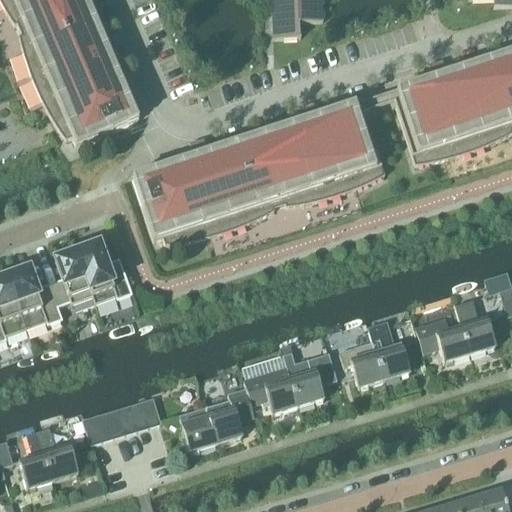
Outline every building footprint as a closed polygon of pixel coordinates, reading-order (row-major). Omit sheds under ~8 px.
[(0,0),(0,6),(3,13),(13,30),(16,28),(21,40),(18,41),(24,65),(33,88),(43,110),(53,128),(64,145),(71,143),(75,152),(111,136),(136,125),(128,106),(115,111),(112,91),(109,72),(107,67),(108,66),(108,65),(106,66),(101,55),(104,54),(96,32),(83,0),(82,0),(0,0)] [(270,0),(271,10),(272,43),(273,43),(300,42),(300,41),(299,41),(299,26),(323,25),(321,0),(467,0),(467,3),(495,2),(495,1),(494,0),(270,0)] [(117,62),(125,59),(119,45),(111,49),(117,62)] [(506,141),(511,138),(511,135),(511,134),(511,58),(499,62),(489,66),(467,73),(445,82),(446,84),(435,88),(434,86),(433,86),(433,88),(413,99),(394,111),(414,170),(429,168),(443,165),(449,163),(462,159),(468,157),(475,155),(487,150),(493,147),(500,144),(506,141)] [(430,77),(444,73),(441,64),(427,69),(430,77)] [(312,107),(298,112),(300,120),(315,115),(312,107)] [(267,219),(273,216),(272,213),(284,209),(285,212),(295,210),(309,208),(316,206),(323,204),(336,200),(349,196),(356,193),(370,187),(383,181),(364,122),(341,123),(318,125),(318,124),(316,125),(317,127),(306,131),(305,128),(259,141),(227,152),(207,160),(208,163),(196,167),(195,164),(194,165),(194,166),(175,177),(156,190),(152,176),(151,176),(131,183),(140,209),(152,247),(162,244),(164,250),(185,247),(205,243),(216,240),(223,238),(236,233),(248,228),(254,225),(261,222),(267,219)] [(202,143),(188,147),(191,156),(205,151),(202,143)] [(91,303),(93,311),(115,303),(116,306),(131,300),(118,264),(104,269),(97,251),(91,253),(89,247),(74,253),(91,303)] [(55,313),(57,312),(69,308),(70,310),(91,303),(74,253),(58,258),(60,264),(54,266),(61,285),(47,290),(55,313)] [(4,278),(24,335),(45,328),(46,331),(61,325),(57,312),(55,313),(47,290),(34,294),(28,276),(21,278),(19,272),(4,278)] [(24,335),(4,278),(0,279),(0,347),(5,345),(4,342),(24,335)] [(499,298),(506,322),(511,319),(511,297),(511,293),(499,297),(499,298)] [(454,311),(460,332),(459,332),(468,360),(494,352),(486,324),(478,327),(472,305),(454,311)] [(423,358),(439,353),(443,367),(468,360),(459,332),(448,335),(445,324),(415,333),(423,358)] [(386,328),(367,333),(367,336),(371,347),(382,386),(409,378),(400,350),(398,351),(398,348),(392,350),(386,329),(386,328)] [(382,386),(371,347),(339,357),(343,372),(350,370),(357,394),(382,386)] [(291,358),(288,349),(280,352),(283,362),(290,360),(289,359),(291,358)] [(283,362),(281,362),(284,373),(296,412),(323,404),(322,401),(319,392),(336,387),(327,359),(293,369),(290,360),(283,362)] [(272,420),(296,412),(284,373),(243,386),(250,411),(261,408),(262,412),(269,410),(272,420)] [(228,405),(204,412),(207,422),(215,450),(241,442),(237,427),(254,422),(245,394),(227,399),(228,405)] [(152,403),(145,406),(140,407),(147,432),(160,428),(152,403)] [(128,411),(136,436),(147,432),(140,407),(128,411)] [(136,436),(128,411),(117,414),(125,439),(136,436)] [(207,422),(204,412),(178,420),(190,458),(215,450),(207,422)] [(125,439),(117,414),(106,417),(113,443),(125,439)] [(94,421),(101,446),(113,443),(106,417),(94,421)] [(82,425),(89,450),(101,446),(94,421),(82,425)] [(36,437),(52,487),(77,479),(69,451),(55,456),(48,433),(36,437)] [(52,487),(36,437),(25,440),(32,463),(17,467),(26,495),(52,487)] [(0,448),(0,470),(1,473),(12,469),(5,447),(0,448)] [(479,511),(505,511),(500,495),(477,502),(479,511)] [(453,509),(454,511),(479,511),(477,502),(453,509)]
